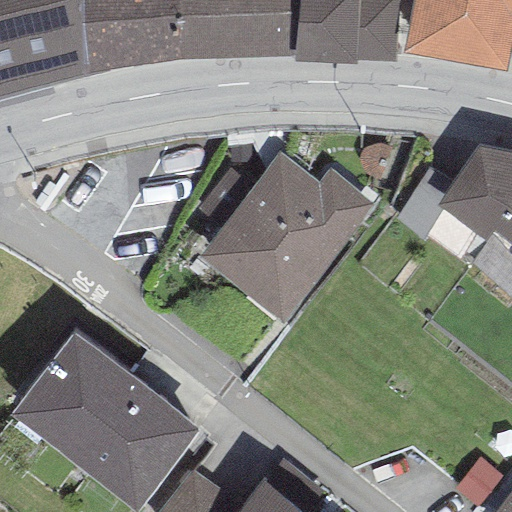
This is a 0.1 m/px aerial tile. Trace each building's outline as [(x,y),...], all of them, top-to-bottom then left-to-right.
[(0,0),(0,70),(79,53),(78,0),(0,0)] [(181,0),(88,0),(90,48),(181,41),(181,0)] [(294,0),(181,0),(181,41),(292,38),(294,0)] [(300,0),(297,37),(395,48),(399,0),(300,0)] [(511,0),(407,0),(402,29),(505,50),(511,17),(511,0)] [(511,153),(476,147),(451,183),(436,206),(442,210),(485,241),(493,231),(511,244),(511,153)] [(373,205),(328,170),(318,184),(278,154),(252,188),(242,200),(329,265),(373,205)] [(451,183),(427,168),(393,221),(423,240),(442,210),(436,206),(451,183)] [(252,188),(228,170),(197,211),(220,229),(242,200),(252,188)] [(285,324),(329,265),(242,200),(220,229),(198,259),(285,324)] [(511,256),(491,237),(472,264),(511,297),(511,256)] [(198,408),(73,308),(11,386),(136,485),(198,408)] [(498,469),(479,453),(456,482),(475,498),(498,469)] [(232,488),(213,511),(330,511),(260,455),(232,488)] [(213,511),(232,488),(191,456),(146,511),(147,511),(213,511)] [(511,511),(511,477),(484,511),(511,511)]
